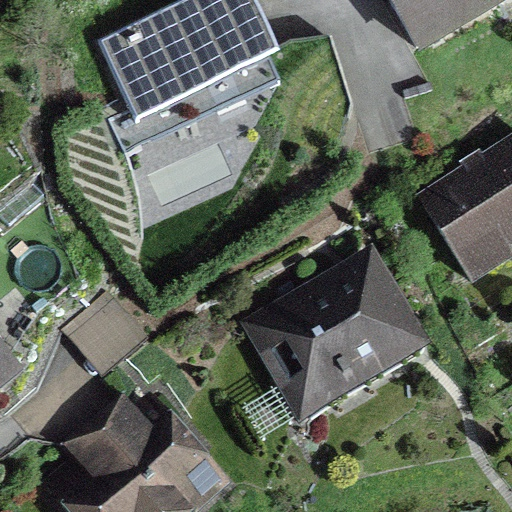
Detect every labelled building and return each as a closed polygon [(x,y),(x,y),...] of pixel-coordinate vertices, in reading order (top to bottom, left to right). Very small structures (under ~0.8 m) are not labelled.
[(245,0),(173,0),(95,38),(128,106),(107,116),(122,148),(281,71),(245,0)] [(384,0),(414,52),(505,0),(384,0)] [(500,251),(511,243),(511,150),(419,208),(467,287),(507,262),(500,251)] [(350,383),(408,349),(363,271),(337,286),(341,293),(331,299),(322,291),(311,292),(306,298),(304,305),(255,334),(301,411),(340,388),(343,391),(348,390),(350,383)] [(102,298),(58,333),(98,382),(141,346),(102,298)] [(0,383),(14,372),(0,355),(0,383)] [(133,420),(117,401),(114,404),(117,407),(65,451),(62,448),(59,450),(75,469),(48,492),(64,511),(188,511),(216,489),(147,408),(133,420)]
